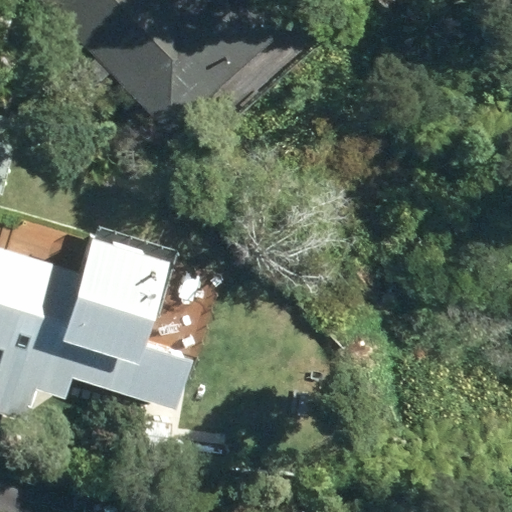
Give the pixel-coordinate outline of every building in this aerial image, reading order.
[(55,0),(175,124),(205,95),(230,122),(340,17),(324,0),(55,0)] [(0,187),(7,189),(24,114),(0,108),(0,187)] [(137,353),(150,357),(184,247),(105,222),(103,231),(99,229),(87,267),(4,242),(1,250),(0,249),(0,408),(34,419),(44,386),(70,394),(78,372),(127,386),(137,353)] [(132,443),(172,448),(177,415),(136,410),(132,443)] [(184,511),(74,499),(72,511),(184,511)]
